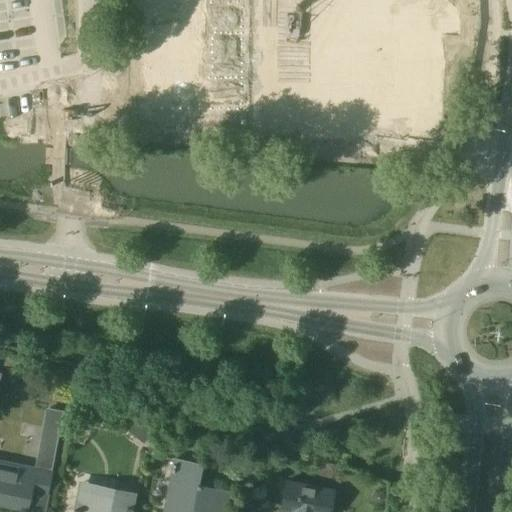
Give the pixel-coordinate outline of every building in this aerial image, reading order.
[(0,0),(0,114),(70,115),(70,82),(70,0),(0,0)] [(252,0),(252,124),(319,124),(319,130),(431,130),(431,114),(432,114),(432,67),(431,67),(431,51),(432,51),(432,48),(431,48),(431,43),(432,43),(432,39),(431,39),(431,26),(432,26),(432,25),(439,25),(438,0),(252,0)] [(156,2),(156,111),(243,111),(243,2),(156,2)] [(65,413),(51,410),(46,434),(60,437),(65,413)] [(35,471),(0,463),(0,503),(8,505),(7,508),(25,511),(26,511),(31,491),(47,494),(58,443),(41,440),(35,471)] [(164,511),(223,511),(228,493),(198,487),(202,466),(174,460),(164,511)] [(328,511),(333,492),(286,483),(280,511),(328,511)] [(131,511),(134,496),(114,492),(114,497),(80,490),(75,511),(131,511)]
